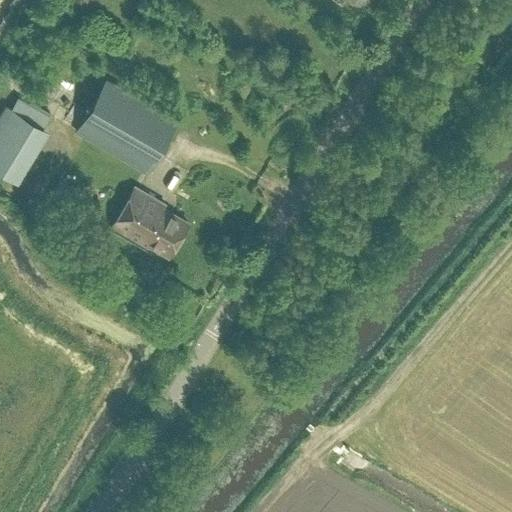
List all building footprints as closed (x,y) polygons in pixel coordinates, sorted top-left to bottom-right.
[(388,21),(375,35),(381,41),(394,27),(388,21)] [(145,172),(176,118),(107,78),(75,132),(145,172)] [(49,116),(18,100),(0,123),(0,179),(14,189),(47,136),(40,130),(49,116)] [(317,136),(308,145),(321,158),(330,149),(317,136)] [(87,225),(100,202),(59,179),(46,202),(87,225)] [(170,254),(189,222),(164,207),(166,204),(138,187),(113,228),(149,249),(152,243),(170,254)] [(263,386),(269,375),(255,366),(248,377),(263,386)]
